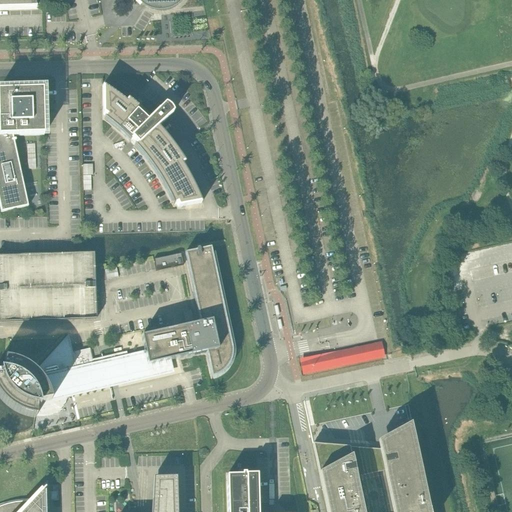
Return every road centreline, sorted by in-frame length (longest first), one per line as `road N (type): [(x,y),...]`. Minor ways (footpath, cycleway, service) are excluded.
road 1 (residential): [(267,381),(271,363),(216,108),(200,72),(183,64),(0,70)]
road 2 (residential): [(0,455),(247,398),(267,381)]
road 3 (residential): [(267,381),(292,391),(413,365)]
